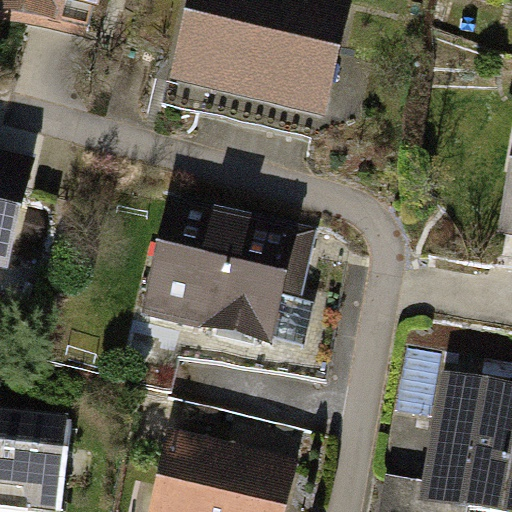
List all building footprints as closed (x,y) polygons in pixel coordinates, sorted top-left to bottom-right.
[(0,0),(0,18),(92,41),(101,0),(0,0)] [(190,0),(164,106),(318,143),(349,14),(290,0),(190,0)] [(0,279),(10,282),(37,165),(0,156),(0,279)] [(511,185),(503,238),(511,239),(511,185)] [(169,204),(140,316),(270,349),(299,238),(260,228),(169,204)] [(511,511),(511,393),(443,382),(420,511),(511,511)] [(0,511),(59,511),(69,425),(0,417),(0,511)] [(171,438),(153,511),(289,511),(300,468),(219,449),(171,438)]
